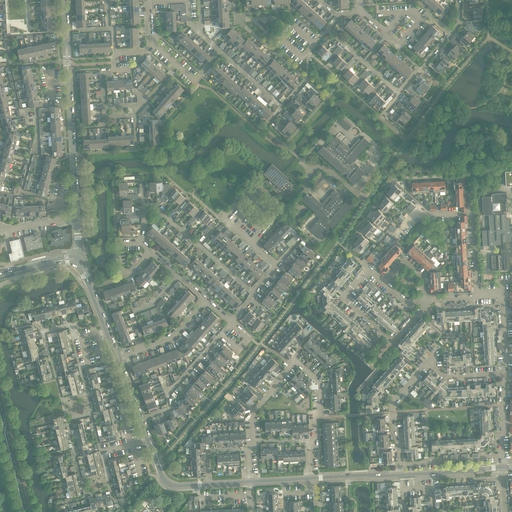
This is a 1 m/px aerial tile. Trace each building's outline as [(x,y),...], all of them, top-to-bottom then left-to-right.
[(293,8),(294,8),(301,0),(294,0),(292,3),(294,5),(293,7),(293,8)] [(302,0),(301,0),(294,8),(295,9),(296,9),(297,8),(299,10),(305,3),(302,0)] [(435,0),(430,6),(434,10),(440,4),(435,0)] [(305,3),(299,10),(301,12),(300,13),(300,14),(301,15),(309,6),(305,3)] [(440,4),(434,10),(439,15),(441,13),(444,15),(450,8),(447,5),(445,8),(440,4)] [(309,6),(301,15),(302,16),(303,16),(304,14),(306,16),(313,9),(309,6)] [(475,6),(463,6),(463,9),(473,9),(474,15),(482,14),(482,8),(479,8),(478,6),(475,6)] [(313,9),(306,16),(308,18),(307,19),(307,20),(308,21),(316,12),(313,9)] [(316,12),(308,21),(309,22),(310,22),(311,21),(313,23),(320,15),(316,12)] [(467,24),(466,26),(474,33),(475,34),(480,29),(480,23),(479,23),(479,21),(483,21),(482,14),(474,15),(474,21),(467,21),(467,24)] [(320,15),(313,23),(316,25),(314,26),(315,27),(316,28),(323,19),(320,15)] [(323,19),(316,28),(317,28),(318,27),(321,29),(327,22),(323,19)] [(345,27),(349,30),(355,23),(351,20),(345,27)] [(357,25),(355,23),(349,30),(352,33),(363,21),(362,20),(361,20),(357,25)] [(352,33),(356,37),(362,29),(360,28),(364,22),(363,21),(352,33)] [(423,24),(429,29),(436,36),(439,32),(432,25),(430,28),(425,23),(424,23),(423,24)] [(423,24),(423,25),(423,26),(428,31),(426,33),(433,39),(436,36),(429,29),(423,24)] [(364,31),(362,29),(356,37),(359,40),(367,31),(370,27),(369,26),(364,31)] [(468,32),(464,36),(470,42),(475,37),(472,35),(474,33),(466,26),(464,28),(468,32)] [(369,36),(367,34),(372,29),(372,28),(370,27),(367,31),(359,40),(363,43),(369,36)] [(225,36),(229,39),(235,32),(231,29),(225,36)] [(424,35),(419,30),(418,30),(417,31),(423,36),(430,43),(433,39),(426,33),(424,35)] [(177,43),(178,43),(186,35),(182,31),(180,33),(178,36),(176,38),(178,40),(177,42),(177,43)] [(430,43),(417,31),(416,32),(416,33),(421,38),(420,40),(427,46),(430,43)] [(235,32),(229,39),(232,42),(238,35),(235,32)] [(363,43),(366,46),(378,33),(377,32),(376,33),(371,38),(369,36),(363,43)] [(378,33),(366,46),(370,49),(377,42),(374,40),(379,35),(379,34),(378,33)] [(186,35),(178,43),(179,44),(180,44),(181,43),(183,45),(189,38),(186,35)] [(238,35),(232,42),(236,45),(242,38),(238,35)] [(455,36),(453,38),(462,46),(464,44),(466,47),(470,42),(464,36),(460,41),(455,36)] [(420,40),(418,42),(413,37),(412,38),(411,39),(423,50),(427,46),(420,40)] [(189,38),(183,45),(185,47),(184,48),(184,49),(185,50),(193,41),(189,38)] [(242,38),(236,45),(239,49),(248,39),(246,41),(242,38)] [(317,52),(322,56),(327,50),(323,46),(328,40),(325,38),(317,48),(319,49),(317,52)] [(456,45),(452,50),(458,55),(463,50),(460,48),(462,46),(453,38),(451,40),(456,45)] [(248,39),(239,49),(242,46),(245,49),(252,42),(248,39)] [(415,45),(413,47),(420,54),(423,50),(411,39),(410,40),(410,41),(415,45)] [(193,41),(185,50),(186,51),(187,51),(188,49),(190,51),(196,44),(193,41)] [(252,42),(245,49),(249,53),(255,45),(252,42)] [(196,44),(190,51),(192,53),(191,54),(191,55),(192,56),(200,47),(196,44)] [(255,45),(249,53),(252,56),(259,49),(255,45)] [(378,52),(381,55),(388,48),(384,45),(378,52)] [(327,50),(322,56),(326,60),(329,58),(331,60),(332,57),(341,48),(339,46),(332,54),(327,50)] [(200,47),(192,56),(193,57),(194,57),(195,56),(197,58),(203,51),(200,47)] [(341,48),(332,57),(334,59),(332,62),(337,66),(343,59),(338,55),(343,50),(341,48)] [(388,48),(381,55),(385,59),(391,52),(388,48)] [(259,49),(252,56),(256,59),(262,52),(259,49)] [(443,49),(441,51),(450,60),(452,58),(454,60),(458,55),(452,50),(448,54),(443,49)] [(203,51),(197,58),(199,60),(198,61),(198,62),(199,63),(207,54),(203,51)] [(444,58),(440,63),(446,69),(451,64),(448,62),(450,60),(441,51),(439,54),(444,58)] [(262,52),(256,59),(260,62),(266,55),(262,52)] [(391,52),(385,59),(389,62),(395,55),(391,52)] [(207,54),(199,63),(200,63),(201,63),(202,62),(204,64),(211,57),(207,54)] [(266,55),(260,62),(263,65),(270,58),(266,55)] [(395,55),(389,62),(392,65),(398,58),(395,55)] [(141,64),(146,69),(151,62),(147,58),(141,64)] [(343,59),(337,66),(342,70),(344,68),(346,69),(354,60),(352,58),(347,63),(343,59)] [(398,58),(392,65),(396,68),(402,61),(398,58)] [(267,67),(271,70),(277,63),(273,60),(267,67)] [(354,60),(346,69),(344,72),(346,73),(344,76),(348,80),(354,74),(350,70),(357,62),(354,60)] [(402,61),(396,68),(399,71),(406,64),(402,61)] [(151,62),(146,69),(150,73),(156,66),(151,62)] [(277,63),(271,70),(274,73),(281,66),(277,63)] [(446,69),(440,63),(436,67),(431,63),(429,65),(438,73),(440,71),(442,73),(446,69)] [(406,64),(399,71),(403,75),(409,68),(406,64)] [(156,66),(150,73),(155,77),(161,71),(156,66)] [(212,74),(214,76),(220,69),(217,66),(215,67),(213,70),(209,75),(210,76),(211,76),(212,74)] [(281,66),(274,73),(278,77),(284,69),(281,66)] [(409,68),(403,75),(407,78),(413,71),(409,68)] [(220,69),(214,76),(216,78),(215,80),(216,81),(224,72),(220,69)] [(284,69),(278,77),(282,80),(288,73),(284,69)] [(354,74),(348,80),(353,84),(355,82),(357,84),(359,81),(368,72),(366,70),(359,78),(354,74)] [(161,71),(155,77),(160,81),(165,75),(161,71)] [(224,72),(216,81),(217,82),(218,82),(219,81),(221,83),(227,76),(224,72)] [(368,72),(359,81),(361,83),(359,85),(364,90),(370,83),(365,79),(370,74),(368,72)] [(288,73),(282,80),(285,83),(291,76),(288,73)] [(259,74),(255,79),(260,83),(263,78),(259,74)] [(424,81),(420,85),(427,91),(431,86),(428,84),(430,82),(421,74),(419,76),(424,81)] [(227,76),(221,83),(223,85),(222,86),(222,87),(223,88),(231,79),(227,76)] [(291,76),(285,83),(289,86),(295,79),(291,76)] [(231,79),(223,88),(224,88),(225,88),(226,87),(228,89),(235,82),(231,79)] [(295,79),(289,86),(292,90),(299,82),(295,79)] [(235,82),(228,89),(230,91),(229,92),(229,93),(230,94),(238,85),(235,82)] [(370,83),(364,90),(369,94),(371,92),(373,93),(381,84),(379,82),(374,87),(370,83)] [(177,84),(173,89),(179,95),(184,90),(177,84)] [(381,84),(373,93),(371,95),(373,97),(371,100),(375,104),(381,97),(377,93),(383,86),(381,84)] [(238,85),(230,94),(231,95),(232,95),(233,94),(235,95),(243,87),(243,86),(242,88),(238,85)] [(411,85),(409,87),(418,95),(420,93),(422,96),(427,91),(420,85),(416,90),(411,85)] [(243,87),(235,95),(236,96),(237,94),(239,96),(238,97),(238,98),(239,99),(247,90),(243,87)] [(418,95),(409,87),(407,89),(415,96),(411,101),(417,106),(421,101),(419,99),(420,97),(418,95)] [(314,95),(310,99),(316,105),(320,100),(318,98),(320,96),(310,88),(308,90),(314,95)] [(173,89),(169,94),(175,99),(179,95),(173,89)] [(247,90),(239,99),(240,99),(241,99),(242,98),(244,100),(251,93),(247,90)] [(251,93),(244,100),(246,102),(245,103),(245,104),(246,105),(254,96),(251,93)] [(169,94),(165,98),(171,104),(175,99),(169,94)] [(254,96),(246,105),(247,106),(248,106),(249,105),(251,106),(258,99),(254,96)] [(381,97),(375,104),(380,108),(382,106),(384,107),(393,98),(390,96),(386,101),(381,97)] [(298,97),(296,99),(305,107),(308,109),(309,107),(312,110),(316,105),(310,99),(306,104),(298,97)] [(165,98),(161,103),(167,108),(171,104),(165,98)] [(258,99),(251,106),(254,108),(252,110),(252,111),(253,111),(261,103),(258,99)] [(300,106),(296,110),(302,116),(306,112),(304,109),(305,107),(296,99),(294,101),(300,106)] [(401,100),(399,103),(409,111),(410,109),(413,111),(417,106),(411,101),(407,105),(401,100)] [(161,103),(157,107),(163,113),(167,108),(161,103)] [(261,103),(253,111),(254,112),(255,112),(256,111),(259,113),(265,106),(261,103)] [(409,111),(399,103),(397,105),(405,112),(401,116),(407,122),(412,117),(409,115),(411,113),(409,111)] [(265,106),(259,113),(261,115),(260,116),(260,117),(261,118),(269,109),(265,106)] [(163,113),(157,107),(152,112),(159,118),(163,113)] [(269,109),(261,118),(262,119),(264,117),(266,119),(272,112),(269,109)] [(286,110),(284,112),(293,121),(295,119),(298,121),(302,116),(296,110),(291,115),(286,110)] [(293,121),(284,112),(282,115),(290,121),(286,126),(292,132),(296,127),(294,125),(296,123),(293,121)] [(407,122),(401,116),(397,121),(391,116),(389,118),(399,126),(401,124),(403,127),(407,122)] [(292,132),(286,126),(282,130),(276,126),(274,128),(284,136),(285,134),(288,136),(292,132)] [(327,150),(325,148),(323,146),(318,152),(342,174),(344,172),(348,176),(346,178),(354,185),(365,172),(354,163),(359,157),(358,156),(370,143),(364,137),(361,140),(359,138),(350,148),(342,141),(341,143),(335,137),(330,142),(333,144),(327,150)] [(272,164),(263,174),(267,177),(263,181),(283,198),(294,186),(287,180),(288,179),(272,164)] [(119,183),(119,189),(128,189),(127,183),(134,182),(134,179),(122,180),(122,183),(119,183)] [(455,184),(456,190),(466,189),(465,180),(459,180),(459,184),(455,184)] [(156,191),(155,182),(149,183),(149,186),(147,186),(147,199),(150,198),(150,191),(156,191)] [(162,182),(155,182),(156,191),(162,191),(162,196),(161,198),(163,200),(171,190),(172,190),(170,187),(170,184),(164,184),(164,185),(162,185),(162,182)] [(395,185),(391,189),(398,196),(404,189),(397,183),(395,185)] [(128,189),(119,189),(119,196),(123,195),(123,198),(126,198),(138,197),(138,194),(128,195),(128,189)] [(171,190),(163,200),(165,202),(170,196),(174,200),(180,194),(175,189),(173,192),(171,190)] [(398,196),(391,189),(387,194),(394,200),(396,202),(397,201),(400,198),(398,196)] [(331,197),(329,196),(322,204),(312,195),(310,197),(307,194),(301,200),(315,212),(314,213),(320,218),(310,229),(322,240),(329,232),(327,230),(331,227),(333,228),(354,204),(348,198),(345,202),(339,197),(341,195),(336,191),(331,197)] [(484,212),(485,215),(489,215),(490,230),(482,230),(483,245),(483,246),(500,245),(501,254),(491,255),(492,270),(510,269),(509,264),(511,264),(511,257),(511,256),(511,226),(510,226),(509,219),(507,219),(507,214),(507,213),(507,210),(506,210),(506,201),(507,201),(507,193),(492,194),(492,196),(482,197),(483,212),(484,212)] [(180,194),(174,200),(179,204),(174,209),(176,211),(185,202),(183,200),(185,198),(180,194)] [(123,201),(123,207),(132,207),(131,201),(138,200),(138,197),(126,198),(126,200),(123,201)] [(387,197),(383,202),(390,208),(394,204),(387,197)] [(185,202),(176,211),(179,213),(183,208),(188,212),(194,206),(189,201),(187,204),(185,202)] [(390,208),(383,202),(379,206),(386,213),(390,208)] [(194,206),(188,212),(192,216),(188,221),(190,223),(198,214),(196,212),(198,210),(194,206)] [(132,207),(123,207),(123,213),(127,213),(127,216),(139,215),(139,212),(132,213),(132,207)] [(378,210),(374,214),(382,221),(386,216),(378,210)] [(198,214),(190,223),(192,225),(199,218),(203,222),(209,215),(204,211),(202,214),(200,212),(198,214)] [(384,222),(382,221),(374,214),(370,219),(380,227),(384,222)] [(121,219),(121,225),(130,225),(129,219),(139,218),(139,215),(127,216),(124,216),(124,219),(121,219)] [(209,215),(203,222),(208,226),(203,231),(205,233),(214,224),(212,222),(214,220),(209,215)] [(370,222),(366,227),(373,233),(377,229),(370,222)] [(152,237),(157,231),(159,229),(153,223),(148,229),(150,230),(147,233),(152,237)] [(284,223),(280,227),(287,233),(291,228),(284,223)] [(130,225),(121,225),(121,232),(125,231),(125,234),(137,233),(137,230),(130,231),(130,225)] [(280,227),(276,232),(282,238),(287,233),(280,227)] [(373,233),(366,227),(362,231),(370,238),(373,233)] [(51,233),(50,240),(51,240),(52,241),(50,244),(50,245),(56,245),(56,246),(56,247),(61,245),(62,246),(68,241),(69,242),(71,234),(67,233),(67,232),(67,231),(68,230),(67,229),(67,228),(67,229),(62,230),(61,228),(53,230),(54,232),(51,233)] [(214,239),(218,242),(225,235),(230,230),(228,229),(223,234),(221,232),(214,239)] [(225,235),(218,242),(222,246),(228,238),(226,237),(231,232),(231,231),(230,230),(225,235)] [(34,235),(23,237),(27,251),(43,247),(40,233),(38,234),(37,231),(34,232),(34,235)] [(157,231),(152,237),(156,242),(162,235),(157,231)] [(276,232),(272,237),(278,242),(282,238),(276,232)] [(162,235),(156,242),(161,246),(167,239),(162,235)] [(362,235),(358,239),(365,246),(369,242),(362,235)] [(272,237),(268,241),(274,247),(278,242),(272,237)] [(9,241),(12,253),(8,253),(10,262),(19,260),(19,259),(25,257),(20,238),(9,241)] [(228,238),(222,246),(225,249),(232,242),(228,238)] [(167,239),(161,246),(166,250),(171,243),(167,239)] [(365,246),(358,239),(354,244),(356,246),(355,248),(355,249),(359,252),(360,252),(361,251),(365,246)] [(394,244),(391,248),(400,256),(401,254),(400,253),(402,251),(399,248),(401,246),(395,240),(394,241),(393,243),(394,244)] [(274,247),(268,241),(264,246),(270,252),(274,247)] [(171,243),(166,250),(170,254),(176,248),(178,246),(173,242),(171,243)] [(232,242),(225,249),(229,252),(235,245),(232,242)] [(235,245),(229,252),(233,255),(239,248),(235,245)] [(413,246),(412,245),(408,249),(409,251),(408,252),(410,254),(409,255),(411,257),(419,248),(414,245),(413,246)] [(301,249),(303,251),(312,258),(313,257),(312,256),(314,253),(304,246),(303,248),(303,247),(301,250),(301,249)] [(176,248),(170,254),(175,258),(181,252),(176,248)] [(239,248),(233,255),(236,258),(235,259),(242,251),(239,248)] [(242,251),(235,259),(239,263),(245,256),(245,255),(247,253),(251,249),(250,248),(249,248),(244,254),(242,252),(243,251),(242,251)] [(391,248),(387,252),(395,259),(397,257),(398,258),(400,256),(391,248)] [(419,248),(411,257),(413,259),(414,258),(416,260),(423,252),(419,248)] [(303,251),(301,254),(300,255),(308,261),(309,259),(311,260),(312,259),(312,258),(303,251)] [(181,252),(175,258),(180,262),(185,256),(181,252)] [(387,252),(384,256),(392,264),(394,262),(393,261),(395,259),(387,252)] [(423,252),(416,260),(418,261),(417,262),(419,264),(427,255),(423,252)] [(427,255),(419,264),(421,266),(422,265),(424,267),(431,259),(434,255),(430,252),(427,255)] [(300,255),(299,256),(297,259),(306,266),(307,265),(307,264),(306,263),(308,261),(300,255)] [(185,256),(180,262),(184,266),(190,260),(185,256)] [(245,256),(239,263),(237,264),(241,267),(242,266),(249,259),(245,256)] [(380,260),(382,262),(388,267),(390,265),(391,266),(392,264),(384,256),(380,260)] [(350,258),(346,262),(354,269),(357,265),(358,266),(358,265),(354,262),(354,261),(353,261),(349,257),(350,258)] [(424,267),(423,268),(425,269),(426,268),(428,270),(437,261),(433,257),(431,259),(424,267)] [(191,269),(192,270),(200,261),(196,258),(190,265),(192,267),(191,268),(191,269)] [(249,259),(242,266),(246,269),(252,262),(249,259)] [(297,259),(295,261),(294,263),(302,268),(303,266),(305,267),(306,267),(306,266),(297,259)] [(152,261),(148,266),(155,272),(159,267),(152,261)] [(200,261),(192,270),(193,271),(194,271),(195,270),(197,272),(203,264),(200,261)] [(252,262),(246,269),(249,272),(256,265),(252,262)] [(346,262),(342,266),(352,274),(353,272),(352,271),(354,269),(346,262)] [(378,266),(381,269),(386,273),(390,269),(388,267),(382,262),(378,266)] [(294,263),(293,264),(291,266),(301,274),(301,273),(301,272),(300,271),(302,268),(294,263)] [(203,264),(197,272),(199,274),(198,275),(198,276),(199,276),(207,268),(203,264)] [(256,265),(249,272),(253,275),(259,268),(256,265)] [(150,276),(155,272),(148,266),(144,271),(150,276)] [(301,274),(291,266),(288,270),(296,276),(298,274),(299,275),(300,275),(301,274)] [(342,269),(340,271),(348,278),(352,274),(342,266),(341,268),(342,269)] [(207,268),(199,276),(200,277),(201,277),(202,276),(204,278),(210,271),(212,269),(210,267),(209,269),(207,268)] [(259,268),(253,275),(257,279),(263,272),(259,268)] [(150,276),(144,271),(140,275),(146,281),(149,283),(153,279),(150,276)] [(210,271),(204,278),(206,280),(205,281),(205,282),(206,283),(214,274),(210,271)] [(337,276),(344,282),(345,283),(344,282),(348,278),(340,271),(337,275),(336,274),(336,275),(337,276)] [(285,272),(282,276),(292,283),(293,282),(292,281),(291,280),(293,278),(285,272)] [(214,274),(206,283),(207,284),(208,284),(209,282),(211,284),(210,286),(218,277),(214,274)] [(146,281),(140,275),(136,280),(142,286),(146,281)] [(282,276),(279,280),(287,286),(289,283),(290,284),(291,284),(292,283),(282,276)] [(335,278),(333,280),(341,286),(342,285),(343,286),(342,285),(344,282),(337,276),(335,278),(334,277),(333,277),(335,278)] [(218,277),(210,286),(212,288),(211,289),(211,290),(212,291),(220,282),(216,279),(218,277)] [(279,280),(277,283),(286,291),(287,290),(287,289),(285,288),(287,286),(279,280)] [(333,280),(330,284),(337,290),(341,286),(333,280)] [(132,281),(126,283),(129,292),(135,289),(132,281)] [(220,282),(212,291),(213,292),(214,292),(215,290),(217,292),(223,285),(220,282)] [(126,283),(121,286),(124,294),(129,292),(126,283)] [(277,283),(274,287),(281,293),(283,291),(284,292),(285,292),(286,291),(277,283)] [(330,284),(326,287),(326,288),(334,294),(337,290),(330,284)] [(223,285),(217,292),(219,294),(218,295),(218,296),(219,297),(227,288),(223,285)] [(121,286),(115,288),(118,296),(124,294),(121,286)] [(319,293),(321,295),(324,293),(330,298),(334,294),(326,288),(326,287),(325,286),(318,293),(319,293)] [(274,287),(271,291),(280,298),(281,297),(281,296),(279,295),(281,293),(274,287)] [(115,288),(109,290),(112,298),(118,296),(115,288)] [(227,288),(219,297),(220,298),(221,298),(222,297),(224,299),(231,292),(227,288)] [(112,298),(109,290),(103,292),(106,300),(112,298)] [(356,299),(360,302),(367,295),(363,291),(364,290),(360,294),(359,294),(359,296),(355,300),(356,299)] [(188,291),(184,296),(190,301),(194,297),(188,291)] [(271,291),(268,295),(275,301),(277,298),(278,299),(279,299),(280,298),(271,291)] [(231,292),(224,299),(226,301),(225,302),(225,303),(226,303),(234,295),(231,292)] [(324,293),(321,295),(321,296),(322,304),(325,307),(330,300),(330,298),(324,293)] [(234,295),(226,303),(227,304),(228,304),(229,303),(232,305),(238,298),(234,295)] [(268,295),(265,299),(274,306),(275,305),(275,304),(273,303),(275,301),(268,295)] [(367,295),(360,302),(364,306),(371,299),(367,295)] [(184,296),(179,300),(186,306),(190,301),(184,296)] [(238,298),(232,305),(234,307),(232,308),(233,309),(234,310),(242,301),(238,298)] [(274,306),(265,299),(262,303),(269,308),(271,306),(272,307),(273,307),(274,306)] [(371,299),(364,306),(367,308),(365,310),(367,311),(375,302),(371,299)] [(179,300),(175,305),(182,311),(186,306),(179,300)] [(325,307),(322,304),(320,307),(319,307),(326,313),(328,312),(327,311),(334,304),(330,300),(325,307)] [(375,302),(367,311),(371,315),(378,307),(375,305),(377,304),(375,302)] [(327,311),(328,312),(331,315),(338,308),(334,304),(327,311)] [(175,305),(171,310),(178,315),(182,311),(175,305)] [(338,308),(331,315),(330,316),(331,316),(332,315),(335,319),(342,311),(338,308),(339,307),(339,306),(338,308)] [(378,307),(371,315),(375,318),(382,311),(378,307)] [(41,320),(38,310),(30,312),(33,322),(41,320)] [(178,315),(171,310),(167,314),(173,320),(178,315)] [(203,311),(208,316),(215,322),(219,318),(211,312),(209,314),(204,310),(203,310),(203,311)] [(112,314),(114,320),(122,317),(120,311),(112,314)] [(207,317),(205,319),(212,326),(215,322),(208,316),(203,311),(202,312),(202,313),(207,317)] [(245,323),(246,324),(253,314),(249,311),(243,319),(246,321),(245,322),(245,323)] [(342,311),(335,319),(340,322),(346,315),(342,311)] [(382,311),(375,318),(379,322),(386,315),(382,311)] [(481,312),(481,320),(483,321),(491,321),(490,317),(485,311),(481,312)] [(253,314),(246,324),(247,325),(248,324),(249,323),(251,325),(257,317),(253,314)] [(346,315),(340,322),(344,326),(350,318),(346,315)] [(386,315),(379,322),(383,326),(390,318),(386,315)] [(122,317),(114,320),(116,326),(124,323),(122,317)] [(196,318),(202,323),(209,329),(212,326),(205,319),(203,321),(198,317),(197,317),(196,318)] [(257,317),(251,325),(253,327),(252,328),(252,329),(253,330),(261,320),(257,317)] [(491,321),(483,321),(483,327),(493,326),(495,326),(495,320),(494,321),(493,317),(490,317),(491,321)] [(152,320),(153,322),(156,330),(162,328),(159,320),(158,318),(152,320)] [(165,318),(159,320),(162,328),(168,326),(166,322),(168,321),(168,320),(167,318),(166,318),(165,318)] [(200,324),(199,326),(206,333),(209,329),(202,323),(196,318),(195,319),(195,320),(200,324)] [(350,318),(344,326),(346,328),(344,329),(346,331),(354,322),(350,318)] [(390,318),(383,326),(387,329),(394,322),(390,318)] [(421,319),(418,323),(425,329),(429,325),(430,326),(420,318),(421,319)] [(261,320),(253,330),(254,330),(255,330),(256,329),(259,331),(264,323),(261,320)] [(147,322),(141,324),(145,335),(150,333),(147,325),(147,322)] [(147,325),(150,333),(156,330),(153,322),(147,325)] [(354,322),(346,331),(350,335),(357,327),(355,325),(356,324),(354,322)] [(394,322),(387,329),(391,333),(390,334),(393,331),(395,333),(399,329),(396,327),(399,324),(398,325),(394,322)] [(124,323),(116,326),(118,331),(126,328),(124,323)] [(296,323),(292,327),(303,337),(305,335),(302,333),(301,332),(303,329),(296,323)] [(418,323),(414,327),(421,333),(425,329),(418,323)] [(190,325),(195,330),(203,336),(206,333),(199,326),(197,328),(192,324),(191,324),(190,325)] [(20,327),(22,335),(33,333),(31,325),(20,327)] [(194,332),(192,334),(199,340),(203,336),(195,330),(190,325),(189,326),(189,327),(194,332)] [(292,327),(289,331),(296,338),(299,335),(300,336),(299,336),(302,339),(303,337),(292,327)] [(357,327),(350,335),(354,338),(361,331),(357,327)] [(414,327),(410,331),(418,337),(421,333),(414,327)] [(126,328),(118,331),(121,337),(129,334),(126,328)] [(183,332),(189,337),(196,344),(199,340),(192,334),(190,336),(185,331),(184,331),(183,332)] [(289,331),(285,335),(296,345),(298,343),(295,341),(295,342),(293,341),(296,338),(289,331)] [(361,331),(354,338),(358,342),(365,334),(361,331)] [(410,331),(407,335),(414,342),(418,337),(410,331)] [(188,339),(186,341),(193,347),(196,344),(189,337),(183,332),(182,333),(182,334),(188,339)] [(129,334),(121,337),(123,343),(131,340),(129,334)] [(365,334),(358,342),(362,345),(369,338),(365,334)] [(285,335),(282,339),(289,346),(291,343),(293,344),(292,344),(294,347),(296,345),(285,335)] [(407,335),(403,339),(411,346),(414,342),(407,335)] [(177,339),(183,344),(190,351),(193,347),(186,341),(184,343),(179,338),(178,338),(177,339)] [(302,346),(306,350),(313,343),(310,341),(311,339),(310,338),(302,346)] [(369,338),(362,345),(366,349),(365,350),(366,350),(368,348),(369,349),(373,344),(372,343),(374,341),(374,340),(373,342),(369,338)] [(176,341),(181,346),(179,348),(186,354),(190,351),(183,344),(177,339),(176,341)] [(282,339),(278,343),(289,353),(290,351),(288,349),(287,350),(286,349),(289,346),(282,339)] [(403,339),(400,343),(409,351),(410,349),(409,348),(411,346),(403,339)] [(289,353),(278,343),(276,341),(272,345),(282,354),(284,351),(285,352),(285,353),(287,355),(290,358),(292,356),(289,353)] [(313,343),(306,350),(310,354),(318,345),(316,344),(315,345),(313,343)] [(409,351),(400,343),(398,345),(400,346),(398,348),(396,347),(406,356),(405,355),(409,351)] [(170,344),(172,351),(176,360),(180,358),(177,349),(174,350),(172,344),(171,344),(170,344)] [(318,345),(310,354),(314,357),(321,350),(318,348),(319,347),(318,345)] [(163,353),(163,354),(167,363),(171,362),(168,353),(165,354),(163,347),(162,347),(161,347),(163,353)] [(225,347),(222,350),(231,358),(232,357),(232,356),(231,355),(233,353),(225,347)] [(222,350),(219,354),(226,360),(228,358),(229,359),(230,359),(231,358),(222,350)] [(321,350),(314,357),(318,361),(326,352),(324,351),(323,352),(321,350)] [(326,352),(318,361),(322,364),(329,357),(326,355),(327,354),(326,352)] [(38,353),(27,356),(29,362),(36,360),(39,359),(38,353)] [(219,354),(216,357),(225,365),(225,364),(224,362),(226,360),(219,354)] [(399,356),(396,360),(403,367),(407,363),(408,364),(404,360),(404,359),(402,359),(398,355),(399,356)] [(36,360),(38,365),(48,362),(47,357),(39,359),(36,360)] [(134,358),(136,365),(140,374),(144,372),(141,363),(138,364),(136,357),(135,357),(134,358)] [(216,357),(213,361),(220,367),(222,365),(223,366),(224,366),(225,365),(216,357)] [(270,357),(266,361),(277,371),(279,369),(277,367),(276,368),(275,367),(278,364),(270,357)] [(329,357),(322,364),(326,368),(334,360),(332,358),(331,359),(329,357)] [(131,371),(133,370),(135,375),(140,374),(136,365),(134,358),(133,358),(132,359),(135,365),(132,366),(132,365),(129,366),(131,371)] [(396,360),(392,364),(399,371),(403,367),(396,360)] [(213,361),(209,365),(218,373),(219,372),(219,371),(218,370),(220,367),(213,361)] [(266,361),(263,365),(270,372),(273,369),(274,370),(273,371),(276,373),(277,371),(266,361)] [(392,364),(388,368),(396,375),(399,371),(392,364)] [(218,373),(209,365),(206,368),(213,375),(215,372),(216,374),(217,373),(218,373)] [(263,365),(259,369),(270,379),(272,377),(269,375),(269,376),(268,375),(270,372),(263,365)] [(330,374),(330,378),(340,377),(342,377),(342,370),(340,367),(335,370),(335,372),(328,372),(328,374),(330,374)] [(388,368),(385,372),(392,379),(396,375),(388,368)] [(259,369),(256,373),(263,380),(266,377),(267,378),(266,379),(269,381),(270,379),(259,369)] [(205,371),(202,375),(211,382),(212,382),(212,381),(210,380),(212,377),(205,371)] [(385,372),(381,376),(389,383),(392,379),(385,372)] [(423,381),(427,384),(433,377),(429,373),(430,372),(426,376),(425,376),(425,377),(422,382),(423,381)] [(256,373),(252,377),(263,387),(265,385),(262,383),(262,384),(261,383),(263,380),(256,373)] [(288,382),(292,386),(302,375),(300,373),(298,376),(299,376),(298,378),(295,375),(288,382)] [(202,375),(199,378),(206,385),(208,382),(209,383),(210,383),(211,382),(202,375)] [(302,375),(292,386),(296,389),(303,382),(300,380),(301,378),(302,379),(304,377),(302,375)] [(381,376),(378,380),(385,387),(389,383),(381,376)] [(263,387),(252,377),(248,382),(256,388),(258,385),(260,386),(259,387),(261,389),(263,387)] [(433,377),(427,384),(431,388),(437,380),(433,377)] [(199,378),(195,382),(204,390),(205,389),(205,388),(204,387),(206,385),(199,378)] [(378,380),(374,384),(383,392),(385,391),(383,389),(385,387),(378,380)] [(437,380),(431,388),(435,391),(443,382),(441,381),(440,382),(437,380)] [(303,382),(296,389),(300,393),(310,382),(308,381),(306,383),(307,384),(306,385),(303,382)] [(138,390),(139,391),(150,387),(148,382),(139,386),(140,389),(138,389),(138,390)] [(195,382),(192,385),(199,392),(201,390),(203,391),(204,390),(195,382)] [(310,382),(300,393),(305,397),(311,389),(308,387),(309,386),(310,386),(312,384),(310,382)] [(443,382),(435,391),(436,393),(438,391),(440,393),(447,386),(443,382)] [(374,387),(372,390),(379,396),(383,392),(374,384),(372,386),(374,387)] [(192,385),(189,389),(198,397),(199,396),(199,395),(197,394),(199,392),(192,385)] [(249,390),(245,394),(253,400),(256,396),(255,395),(257,392),(249,386),(247,388),(249,390)] [(447,386),(440,393),(445,398),(449,388),(447,386)] [(187,387),(184,391),(186,393),(196,401),(193,399),(195,397),(196,398),(197,398),(198,397),(189,389),(187,387)] [(372,390),(368,395),(378,398),(379,396),(372,390)] [(141,399),(142,400),(153,396),(151,391),(142,395),(143,397),(142,398),(141,399)] [(188,395),(185,399),(194,406),(195,405),(194,403),(196,401),(186,393),(188,395)] [(242,399),(240,401),(245,405),(247,403),(249,405),(253,400),(245,394),(241,398),(242,399)] [(237,402),(234,406),(241,413),(245,409),(243,407),(245,405),(240,401),(238,398),(236,401),(237,402)] [(182,402),(189,408),(191,406),(192,407),(193,407),(194,406),(185,399),(183,401),(182,400),(181,401),(182,402)] [(145,408),(145,409),(156,405),(155,400),(146,404),(147,406),(145,407),(145,408)] [(182,402),(179,406),(188,414),(189,413),(188,412),(187,411),(189,408),(182,402)] [(156,405),(145,409),(146,410),(147,411),(148,410),(149,413),(158,410),(156,405)] [(175,409),(173,411),(174,413),(175,416),(176,417),(180,413),(183,416),(185,413),(186,415),(187,414),(188,414),(179,406),(176,409),(175,409)] [(241,413),(234,406),(230,410),(229,409),(226,411),(234,418),(236,416),(238,417),(241,413)] [(170,419),(168,420),(172,431),(173,431),(173,430),(173,429),(176,427),(172,419),(176,417),(175,416),(174,413),(173,411),(170,412),(172,417),(169,418),(170,419)] [(51,419),(52,424),(63,421),(63,419),(65,419),(64,415),(51,419)] [(375,419),(375,424),(386,424),(385,418),(383,418),(383,415),(373,416),(373,419),(375,419)] [(156,423),(155,423),(153,418),(151,419),(157,434),(160,433),(161,435),(162,435),(163,435),(159,424),(156,425),(156,423)] [(168,420),(163,422),(167,431),(169,430),(170,432),(171,432),(172,431),(168,420)] [(324,425),(325,429),(335,428),(335,425),(339,425),(339,422),(332,423),(332,420),(323,421),(323,425),(324,425)] [(386,424),(375,424),(376,430),(377,430),(377,433),(384,432),(384,429),(386,429),(386,424)] [(67,426),(54,429),(55,434),(65,432),(64,430),(68,429),(67,426)] [(491,431),(481,431),(482,436),(481,436),(490,436),(490,440),(493,440),(492,436),(494,436),(493,430),(491,430),(491,431)] [(384,432),(377,433),(377,436),(375,436),(376,441),(379,441),(389,440),(389,435),(384,435),(384,432)] [(203,437),(203,442),(208,442),(211,442),(211,438),(210,434),(207,434),(207,436),(203,437)] [(69,436),(56,440),(57,445),(67,443),(67,441),(70,440),(69,436)] [(481,436),(480,438),(481,446),(485,446),(490,440),(490,436),(481,436)] [(480,438),(475,438),(475,450),(477,450),(481,450),(481,449),(485,449),(485,446),(481,446),(480,438)] [(389,440),(379,441),(379,446),(377,446),(377,450),(380,449),(387,449),(387,446),(389,446),(389,440)] [(380,449),(377,450),(377,453),(382,452),(382,458),(392,457),(392,451),(387,452),(387,449),(380,449)] [(52,457),(54,463),(64,460),(63,454),(52,457)] [(99,468),(91,470),(92,476),(102,473),(101,468),(99,468)] [(67,470),(56,473),(58,478),(65,477),(65,476),(68,476),(68,475),(67,470)] [(65,476),(65,477),(67,482),(76,479),(76,477),(79,476),(78,473),(68,475),(68,476),(65,476)] [(478,482),(478,484),(479,494),(484,494),(484,486),(488,486),(488,483),(484,483),(484,482),(478,482)] [(81,484),(68,487),(69,492),(78,490),(80,489),(79,488),(82,487),(81,484)] [(124,485),(116,487),(114,487),(115,493),(117,497),(121,496),(120,492),(125,490),(124,485)] [(488,486),(484,486),(484,494),(486,496),(486,495),(494,495),(494,491),(488,486)] [(268,493),(266,494),(267,496),(268,496),(268,499),(278,499),(278,493),(274,493),(274,488),(268,489),(268,493)] [(78,490),(69,492),(70,498),(84,494),(83,491),(80,491),(80,489),(78,490)] [(486,495),(486,496),(486,501),(496,500),(496,501),(498,500),(498,495),(497,495),(497,491),(494,491),(494,495),(486,495)] [(102,493),(98,494),(102,506),(107,505),(105,497),(104,495),(102,496),(102,493)] [(88,497),(90,506),(91,509),(96,508),(94,499),(94,498),(92,499),(91,496),(88,497)]
